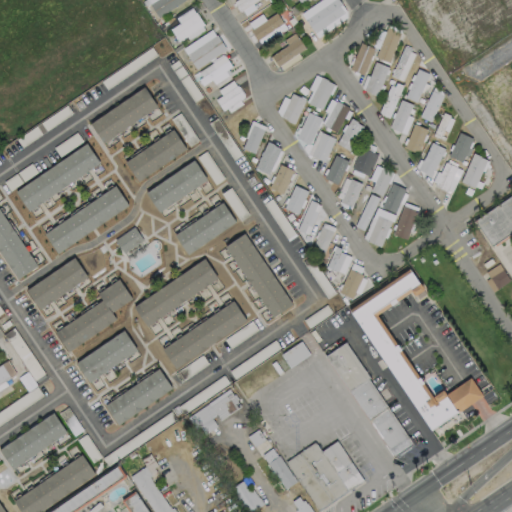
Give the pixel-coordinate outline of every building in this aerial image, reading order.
[(184,0),(158,18),(149,5),(156,0),(184,0)] [(256,0),(239,12),(235,6),(243,0),(256,0)] [(340,13),(314,32),(305,19),(332,1),(340,13)] [(203,25),(177,42),(169,30),(194,13),(203,25)] [(282,24),(256,41),(250,31),(275,14),(282,24)] [(399,34),(388,63),(374,58),(386,27),(393,29),(392,31),(399,34)] [(225,50),(195,69),(185,55),(215,35),(225,50)] [(304,49),(276,67),(269,57),(297,38),(304,49)] [(373,49),(362,75),(349,70),(360,43),(373,49)] [(410,49),(396,79),(389,76),(403,46),(410,49)] [(230,67),(201,86),(197,80),(226,61),(230,67)] [(388,67),(376,97),(369,94),(369,93),(363,90),(374,62),(388,67)] [(511,63),(475,89),(511,143),(511,63)] [(428,74),(415,102),(404,97),(417,69),(428,74)] [(333,84),(321,110),(307,103),(320,77),(327,80),(327,81),(333,84)] [(402,86),(389,118),(382,116),(395,83),(402,86)] [(157,106),(103,143),(90,124),(144,86),(157,106)] [(243,97),(222,111),(214,100),(236,86),(243,97)] [(442,96),(429,122),(418,117),(431,91),(442,96)] [(304,100),(293,124),(286,121),(287,120),(280,117),(291,93),(304,100)] [(411,105),(400,133),(388,128),(400,100),(411,105)] [(348,108),(335,132),(322,125),(336,101),(348,108)] [(321,118),(308,145),(301,142),(302,141),(295,138),(308,110),(313,111),(311,114),(321,118)] [(449,116),(438,139),(432,136),(442,113),(449,116)] [(362,127),(348,151),(336,143),(350,118),(357,122),(356,123),(362,127)] [(427,130),(417,154),(403,148),(414,122),(418,123),(417,126),(427,130)] [(263,130),(253,153),(241,148),(252,125),(263,130)] [(186,149),(138,181),(125,162),(173,129),(186,149)] [(334,138),(324,162),(310,156),(320,133),(334,138)] [(471,149),(467,157),(464,155),(461,162),(447,156),(458,133),(471,139),(467,147),(471,149)] [(280,149),(267,175),(254,168),(267,142),(273,145),(273,146),(280,149)] [(98,163),(28,211),(14,191),(85,143),(98,163)] [(444,149),(430,177),(423,174),(423,173),(417,170),(431,143),(444,149)] [(377,155),(368,176),(351,169),(360,147),(377,155)] [(485,160),(473,188),(460,182),(472,153),(479,156),(479,157),(485,160)] [(348,161),(336,185),(323,178),(334,155),(348,161)] [(207,179),(159,212),(146,192),(194,160),(207,179)] [(456,168),(445,191),(434,186),(445,162),(456,168)] [(293,171),(282,194),(268,188),(279,164),(293,171)] [(392,172),(381,196),(370,191),(381,167),(392,172)] [(361,184),(351,207),(339,202),(349,178),(361,184)] [(405,189),(394,213),(380,207),(391,183),(405,189)] [(307,191),(297,214),(283,208),(294,185),(307,191)] [(127,205),(56,254),(43,234),(113,186),(127,205)] [(378,199),(363,231),(356,228),(371,196),(378,199)] [(494,248),(511,235),(511,198),(477,223),(494,248)] [(316,203),(303,233),(296,230),(309,200),(316,203)] [(236,222),(188,255),(174,235),(222,202),(236,222)] [(416,210),(405,240),(392,234),(402,205),(416,210)] [(0,212),(36,266),(16,279),(0,255),(0,212)] [(390,221),(379,247),(366,241),(377,215),(390,221)] [(143,239),(133,226),(114,240),(123,253),(143,239)] [(332,232),(322,255),(311,250),(321,227),(332,232)] [(292,304),(273,317),(225,246),(244,233),(292,304)] [(345,254),(337,272),(325,267),(335,246),(340,249),(339,252),(345,254)] [(86,277),(38,310),(25,290),(73,257),(86,277)] [(217,278),(147,326),(133,306),(204,258),(217,278)] [(509,281),(495,290),(484,272),(498,263),(509,281)] [(362,275),(351,299),(338,292),(349,269),(362,275)] [(411,273),(351,312),(431,430),(481,396),(469,379),(447,394),(443,390),(433,397),(377,315),(411,292),(414,296),(424,290),(411,273)] [(115,319),(67,352),(54,332),(101,300),(96,293),(117,279),(131,299),(110,313),(115,319)] [(246,320),(176,368),(162,349),(233,300),(246,320)] [(135,350),(88,382),(74,363),(122,330),(135,350)] [(411,445),(392,458),(324,357),(344,343),(368,379),(367,380),(411,445)] [(15,374),(0,383),(0,364),(6,361),(15,374)] [(170,388),(116,425),(103,405),(157,369),(170,388)] [(240,406),(219,421),(215,415),(195,429),(187,417),(228,389),(240,406)] [(65,433),(11,470),(0,453),(0,448),(52,413),(65,433)] [(335,442),(362,482),(317,511),(284,463),(313,443),(319,452),(335,442)] [(270,449),(276,457),(277,456),(295,482),(283,490),(260,456),(270,449)] [(93,474),(38,511),(18,511),(12,502),(80,455),(93,474)] [(150,481),(168,507),(170,510),(172,508),(174,511),(153,511),(134,484),(133,484),(129,478),(144,467),(151,477),(149,478),(151,481),(150,481)] [(43,511),(71,511),(126,481),(119,469),(43,511)] [(241,482),(246,490),(250,488),(257,499),(258,498),(262,505),(250,511),(244,511),(229,489),(241,482)] [(147,511),(126,511),(120,502),(134,492),(147,511)]
